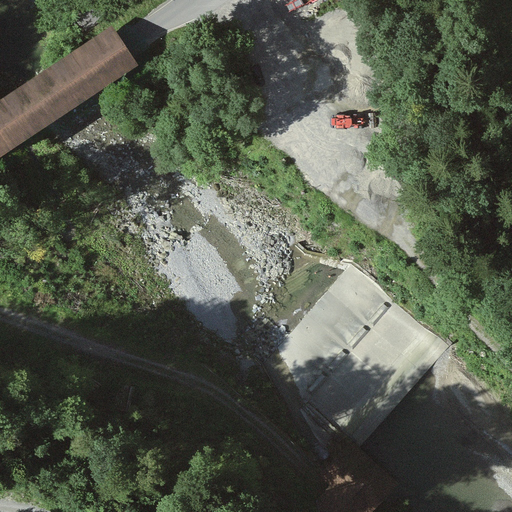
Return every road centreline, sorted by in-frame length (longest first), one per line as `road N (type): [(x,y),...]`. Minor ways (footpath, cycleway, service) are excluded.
road 1 (track): [(299,452),(223,387),(0,312)]
road 2 (tertiary): [(0,130),(197,0)]
